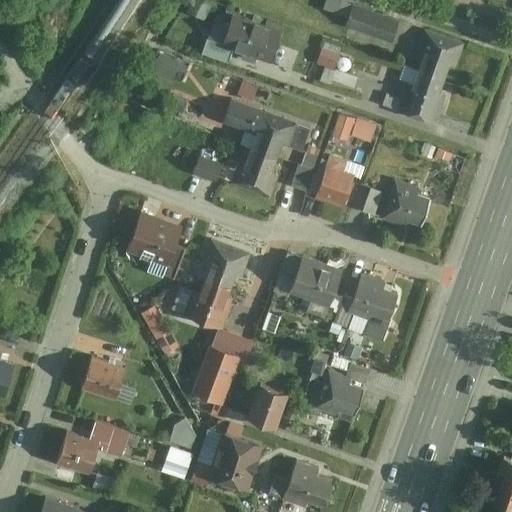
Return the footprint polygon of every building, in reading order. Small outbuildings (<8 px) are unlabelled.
[(399,22),(353,6),(345,28),(392,44),(399,22)] [(282,33),(233,16),(222,47),(234,51),(271,64),(282,33)] [(423,57),(418,72),(446,82),(450,67),(457,69),(465,45),(425,31),(417,55),(423,57)] [(234,51),(222,47),(208,42),(203,55),(229,65),(234,51)] [(153,70),(177,80),(185,59),(161,50),(153,70)] [(437,126),(447,97),(441,95),(446,82),(418,72),(404,68),(399,81),(407,84),(401,100),(388,95),(383,107),(437,126)] [(257,138),(252,152),(278,161),(283,147),(302,154),(311,130),(230,100),(221,125),(257,138)] [(378,142),(384,122),(343,110),(338,131),(378,142)] [(278,161),(252,152),(247,165),(240,162),(231,186),(271,201),(279,177),(273,175),(278,161)] [(223,166),(200,157),(193,176),(216,185),(223,166)] [(348,163),(331,157),(316,200),(344,210),(355,177),(345,174),(348,163)] [(420,189),(395,180),(381,220),(406,229),(408,224),(421,228),(431,198),(418,194),(420,189)] [(374,218),(382,194),(370,191),(363,214),(374,218)] [(182,224),(140,208),(124,247),(138,252),(137,256),(150,261),(151,257),(166,262),(162,273),(173,277),(185,245),(175,242),(182,224)] [(251,250),(210,235),(201,259),(209,261),(203,276),(230,286),(235,272),(242,275),(251,250)] [(280,270),(294,275),(300,256),(287,251),(280,270)] [(330,302),(342,267),(302,252),(300,256),(294,275),(289,288),(330,302)] [(385,278),(361,270),(351,297),(346,308),(352,311),(369,318),(365,331),(381,336),(398,288),(384,283),(385,278)] [(226,298),(230,286),(203,276),(198,288),(191,286),(181,312),(222,326),(232,300),(226,298)] [(346,308),(351,297),(342,293),(332,320),(347,327),(352,311),(346,308)] [(158,342),(172,338),(162,304),(149,308),(158,342)] [(256,340),(222,326),(215,344),(243,355),(242,358),(248,360),(256,340)] [(242,358),(243,355),(215,344),(213,343),(194,390),(197,392),(221,401),(224,403),(242,358)] [(126,365),(90,352),(79,383),(115,396),(126,365)] [(0,391),(1,392),(12,360),(0,354),(0,391)] [(351,374),(327,366),(314,406),(338,414),(340,407),(353,413),(362,387),(348,381),(351,374)] [(276,427),(288,391),(258,381),(247,417),(276,427)] [(190,417),(173,424),(181,444),(198,438),(190,417)] [(94,419),(89,434),(99,437),(97,445),(122,453),(129,431),(94,419)] [(89,434),(65,427),(55,460),(89,470),(97,445),(99,437),(89,434)] [(246,486),(262,442),(222,428),(206,472),(218,475),(220,482),(231,486),(239,483),(246,486)] [(165,470),(187,477),(196,452),(173,444),(165,470)] [(511,457),(508,456),(497,452),(482,497),(511,507),(511,457)] [(318,466),(296,458),(288,478),(274,473),(267,491),(305,504),(306,499),(322,504),(332,476),(316,471),(318,466)] [(92,511),(93,510),(43,495),(37,511),(92,511)]
